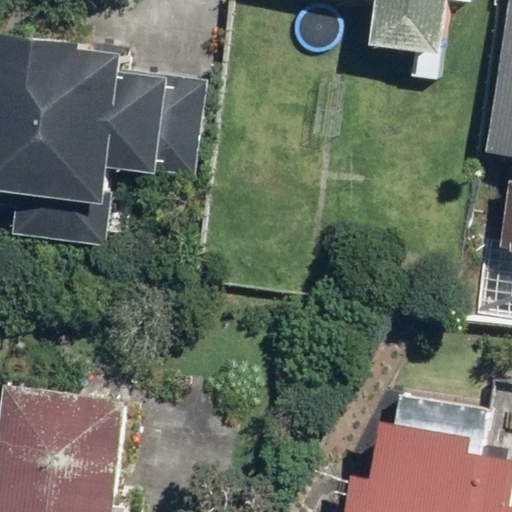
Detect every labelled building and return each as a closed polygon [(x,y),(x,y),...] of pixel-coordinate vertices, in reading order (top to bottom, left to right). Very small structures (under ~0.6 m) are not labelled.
[(348,0),(386,4),(382,47),(458,55),(463,0),(348,0)] [(190,177),(200,75),(119,67),(122,46),(0,33),(0,190),(16,192),(12,233),(103,242),(110,169),(190,177)] [(511,45),(498,155),(511,156),(511,45)] [(126,511),(140,402),(16,387),(0,511),(126,511)] [(511,511),(511,463),(489,460),(499,404),(405,388),(388,482),(366,478),(360,511),(511,511)]
